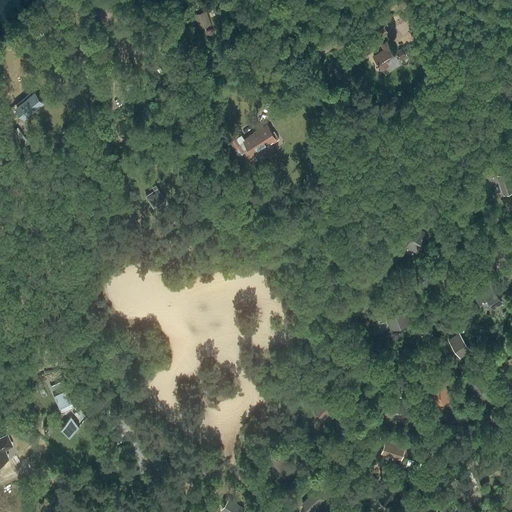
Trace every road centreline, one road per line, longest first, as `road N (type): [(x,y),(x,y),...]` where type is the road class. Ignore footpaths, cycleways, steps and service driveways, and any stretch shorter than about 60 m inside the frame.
road 1 (residential): [(132,90),(320,54),(400,8),(441,52),(470,49),(511,20)]
road 2 (track): [(360,511),(348,451),(361,388),(375,364),(430,329),(441,294),(434,271),(465,186)]
road 3 (track): [(511,263),(495,223),(465,186),(470,49)]
road 4 (track): [(511,435),(462,394),(419,335)]
road 5 (track): [(435,451),(456,452),(496,428),(504,464),(487,475)]
